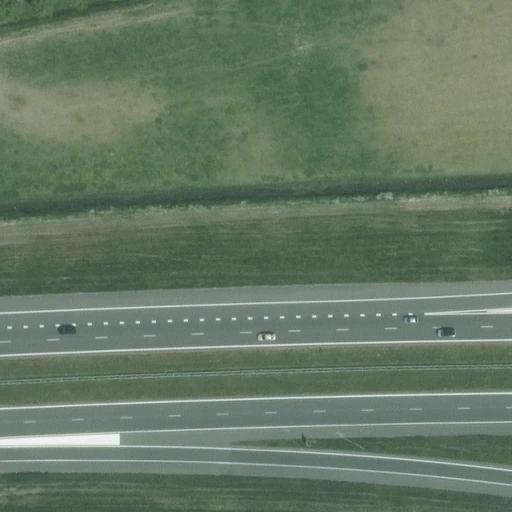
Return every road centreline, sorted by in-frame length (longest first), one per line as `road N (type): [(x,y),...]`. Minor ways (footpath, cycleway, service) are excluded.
road 1 (motorway): [(0,455),(310,460),(511,479)]
road 2 (motorway): [(0,424),(511,407)]
road 3 (motorway): [(288,332),(0,343)]
road 4 (motorway): [(511,301),(424,306),(288,332)]
road 5 (motorway): [(511,327),(288,332)]
